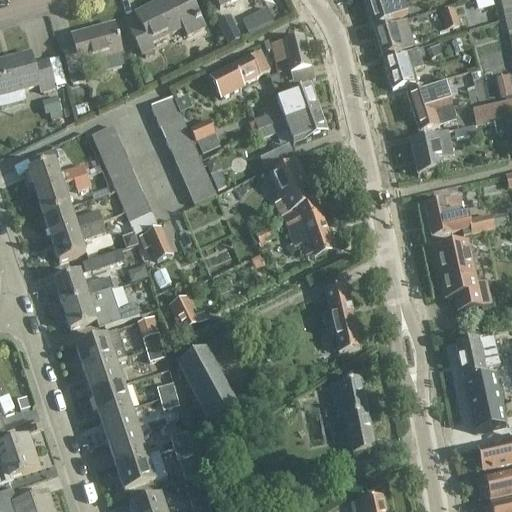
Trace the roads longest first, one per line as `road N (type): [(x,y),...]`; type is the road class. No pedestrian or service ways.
road 1 (residential): [(436,511),(374,200)]
road 2 (residential): [(86,511),(19,308)]
road 3 (residential): [(374,200),(343,60),(312,0)]
road 4 (residential): [(374,200),(511,169)]
